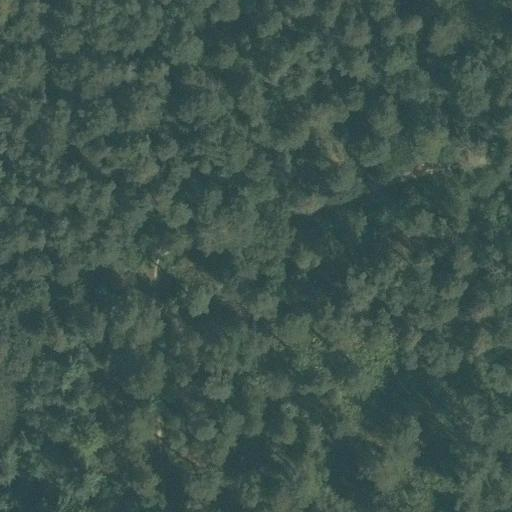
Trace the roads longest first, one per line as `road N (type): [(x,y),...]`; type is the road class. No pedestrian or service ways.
road 1 (track): [(151,252),(385,183)]
road 2 (track): [(0,264),(151,252)]
road 3 (track): [(385,183),(511,161)]
